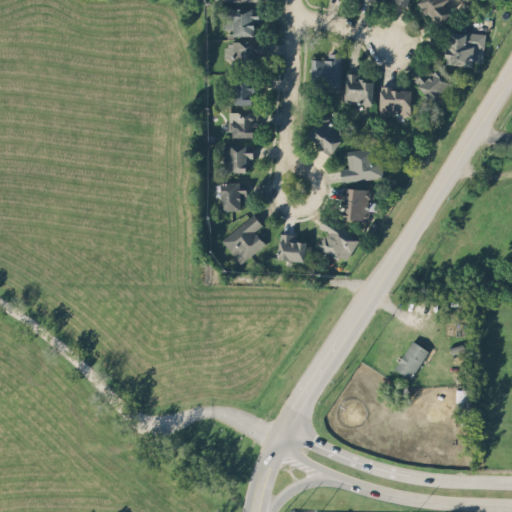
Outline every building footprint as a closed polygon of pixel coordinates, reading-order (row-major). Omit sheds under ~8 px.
[(419,0),(417,2),(439,23),(451,11),(443,4),(446,0),(419,0)] [(258,34),(258,7),(225,7),(225,34),(258,34)] [(447,64),(472,63),(472,48),(483,48),(483,31),(447,32),(447,64)] [(261,40),(231,40),(231,61),(261,61),(261,40)] [(311,84),(340,84),(340,53),(324,53),(324,59),(311,59),(311,84)] [(416,81),(431,98),(451,81),(435,64),(416,81)] [(364,73),(345,72),(345,102),(372,103),(372,80),(364,79),(364,73)] [(235,102),(253,102),(253,82),(235,81),(235,102)] [(410,113),(410,85),(380,85),(380,113),(410,113)] [(255,110),(230,110),(230,135),(255,135),(255,110)] [(345,131),(322,114),(306,134),(330,152),(345,131)] [(224,170),(252,170),(252,144),(224,144),(224,170)] [(341,179),(379,177),(378,148),(348,150),(349,168),(341,169),(341,179)] [(220,209),(239,209),(239,200),(245,200),(245,181),(220,181),(220,209)] [(368,187),(341,187),(341,218),(368,218),(368,187)] [(265,242),(256,230),(262,224),(253,213),(221,238),(240,262),(265,242)] [(360,236),(326,215),(319,227),(326,232),(318,246),(344,262),(360,236)] [(296,233),(279,233),(279,259),(305,259),(305,242),(296,242),(296,233)] [(467,305),(468,298),(451,296),(451,303),(467,305)] [(409,378),(428,349),(413,339),(394,368),(409,378)] [(469,388),(457,388),(457,416),(469,416),(469,388)] [(469,463),(469,423),(453,423),(453,463),(469,463)]
